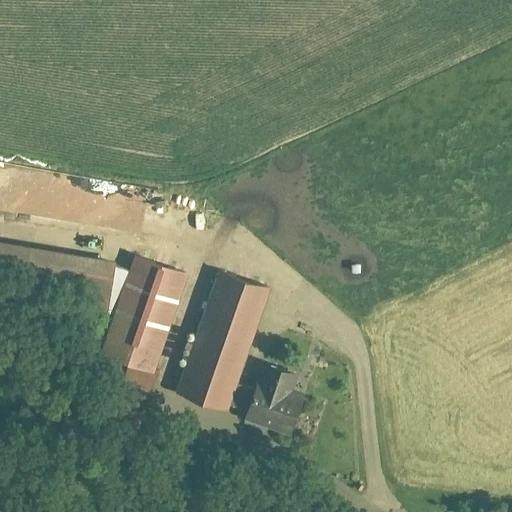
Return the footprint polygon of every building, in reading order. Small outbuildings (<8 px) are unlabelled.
[(104,258),(0,240),(0,275),(98,293),(104,258)] [(181,273),(131,256),(99,350),(149,367),(181,273)] [(262,288),(213,272),(173,392),(222,408),(225,401),(231,381),(262,288)] [(289,389),(295,372),(257,359),(248,387),(241,406),(239,413),(286,428),(298,392),(289,389)] [(231,381),(225,401),(241,406),(248,387),(231,381)]
